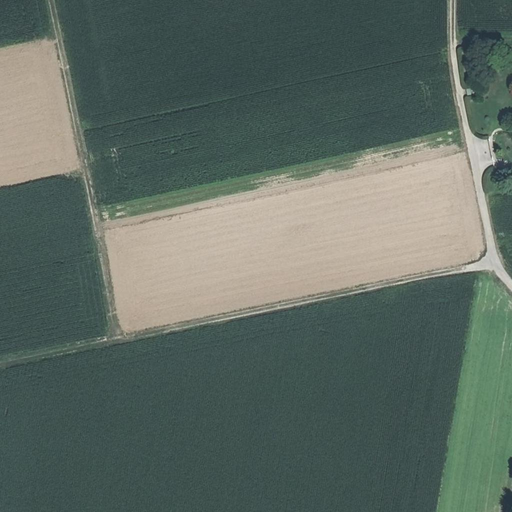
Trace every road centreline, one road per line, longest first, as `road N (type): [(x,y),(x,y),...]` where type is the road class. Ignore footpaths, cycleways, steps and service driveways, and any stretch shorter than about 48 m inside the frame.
road 1 (track): [(49,0),(119,343),(494,262)]
road 2 (track): [(511,285),(489,249),(452,52),(452,0)]
road 3 (track): [(119,343),(0,369)]
